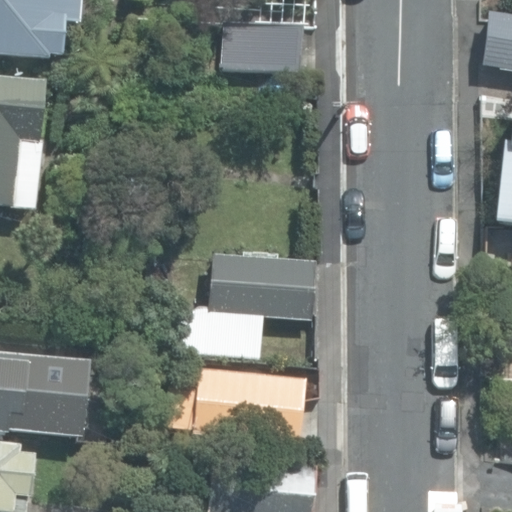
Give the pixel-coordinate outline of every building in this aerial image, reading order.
[(0,0),(0,55),(45,59),(45,58),(59,59),(62,25),(76,27),(77,0),(0,0)] [(480,66),(511,71),(511,19),(488,16),(480,66)] [(219,69),(296,74),(298,30),(222,25),(219,69)] [(0,207),(34,212),(48,87),(0,81),(0,207)] [(511,111),(508,111),(504,149),(499,148),(491,224),(511,226),(511,111)] [(212,256),(207,315),(307,322),(311,263),(212,256)] [(0,423),(76,431),(81,357),(0,348),(0,423)] [(189,436),(296,448),(304,382),(199,370),(197,391),(168,388),(163,428),(190,431),(189,436)] [(0,511),(23,511),(25,500),(28,501),(32,456),(17,455),(18,447),(0,445),(0,511)] [(204,511),(309,511),(313,468),(209,460),(204,511)]
